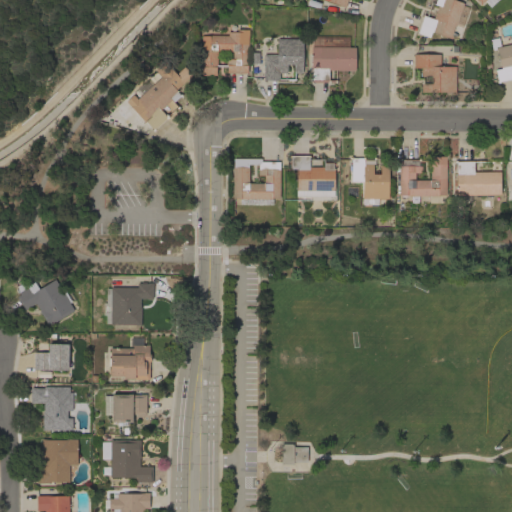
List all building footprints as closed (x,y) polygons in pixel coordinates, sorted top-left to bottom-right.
[(455,25),(462,27),(458,37),(452,35),(451,38),(431,31),(429,37),(416,33),(423,15),(433,19),(438,5),(432,3),(433,0),(454,0),(463,3),(455,25)] [(475,0),(484,10),(495,0),(475,0)] [(227,35),(227,31),(236,32),(236,29),(248,29),(247,65),(246,65),(246,73),(226,72),(226,65),(226,58),(232,59),(232,51),(216,51),(216,75),(201,75),(201,67),(200,67),(201,36),(209,36),(209,35),(227,35)] [(355,47),(355,70),(328,70),(328,80),(329,80),(329,82),(310,82),(310,80),(311,80),(311,69),(310,69),(311,35),(347,36),(347,47),(355,47)] [(490,49),(488,38),(496,37),(498,46),(511,43),(511,78),(499,81),(499,82),(497,83),(496,81),(497,81),(495,69),(500,68),(496,48),(490,49)] [(302,39),(302,73),(293,73),(293,63),(286,63),(286,73),(279,73),(279,80),(263,80),(263,54),(276,54),(276,38),(302,39)] [(455,92),(421,91),(421,83),(430,84),(430,76),(421,76),(421,67),(413,67),(413,54),(439,54),(439,66),(455,66),(455,92)] [(134,89),(145,79),(151,85),(162,75),(179,94),(180,93),(182,95),(180,97),(179,96),(173,101),(171,99),(159,109),(166,116),(167,115),(168,117),(166,119),(166,118),(154,129),(155,129),(153,131),(151,129),(152,129),(144,120),(149,116),(134,100),(139,96),(134,89)] [(326,190),(326,196),(316,196),(316,190),(310,190),(310,196),(300,196),(300,190),(296,190),(296,168),(290,168),(290,157),(289,157),(289,155),(309,155),(309,157),(308,157),(308,166),(323,167),(323,163),(333,163),(333,169),(333,190),(326,190)] [(392,173),(392,161),(399,161),(399,166),(400,166),(400,160),(399,160),(399,158),(401,158),(401,159),(417,159),(417,158),(420,158),(419,160),(418,160),(418,166),(420,166),(420,172),(414,172),(414,180),(429,180),(430,156),(445,156),(445,195),(437,195),(437,196),(416,196),(416,202),(409,202),(409,196),(406,195),(398,195),(398,173),(392,173)] [(372,164),(372,174),(379,174),(379,164),(387,164),(387,198),(362,198),(362,181),(350,181),(350,159),(350,157),(352,157),(352,158),(362,158),(362,157),(364,157),(364,159),(373,159),(373,163),(371,163),(371,164),(372,164)] [(278,169),(279,169),(279,198),(271,198),(271,204),(238,204),(238,198),(232,198),(232,167),(232,158),(260,158),(260,161),(278,161),(278,169)] [(469,202),(456,202),(455,172),(456,172),(456,162),(454,162),(454,160),(456,160),(456,161),(473,161),(473,172),(499,171),(500,194),(469,195),(469,202)] [(73,310),(48,325),(38,311),(39,310),(35,303),(24,309),(16,296),(19,294),(17,288),(32,279),(38,289),(54,279),(73,310)] [(110,330),(110,323),(105,323),(105,315),(103,315),(103,312),(107,312),(107,305),(103,305),(103,302),(105,302),(105,288),(110,288),(110,287),(136,287),(137,282),(141,283),(141,281),(145,281),(145,282),(152,282),(152,298),(140,298),(139,306),(140,306),(140,325),(136,325),(136,331),(110,330)] [(129,336),(141,337),(141,345),(143,345),(143,344),(148,344),(148,354),(149,354),(149,361),(148,379),(123,378),(123,376),(109,375),(109,373),(108,373),(108,367),(107,367),(107,358),(109,358),(109,347),(129,348),(129,336)] [(72,355),(72,368),(67,368),(67,370),(33,369),(33,352),(47,352),(47,343),(67,344),(67,355),(72,355)] [(72,392),(72,410),(66,410),(66,418),(72,418),(71,429),(42,429),(42,411),(42,403),(30,403),(30,387),(35,387),(35,388),(46,388),(46,392),(72,392)] [(103,414),(103,394),(111,395),(111,394),(127,394),(131,394),(140,394),(145,394),(145,414),(131,414),(131,422),(127,422),(127,421),(111,421),(111,414),(103,414)] [(76,439),(76,465),(68,465),(68,481),(50,481),(50,483),(35,482),(35,468),(40,469),(40,438),(76,439)] [(101,474),(101,466),(109,466),(109,458),(100,458),(100,441),(110,441),(110,440),(134,440),(134,439),(140,439),(139,458),(139,466),(151,466),(151,482),(136,481),(136,477),(109,477),(109,474),(101,474)] [(280,443),(292,444),(292,446),(306,447),(306,461),(292,461),(292,464),(280,464),(280,443)] [(111,508),(107,508),(107,498),(111,498),(111,494),(116,494),(117,493),(140,493),(140,492),(143,492),(149,492),(149,508),(144,508),(143,511),(108,511),(108,510),(111,510),(111,508)] [(68,511),(44,511),(44,510),(36,510),(36,495),(48,495),(48,496),(68,495),(68,511)]
